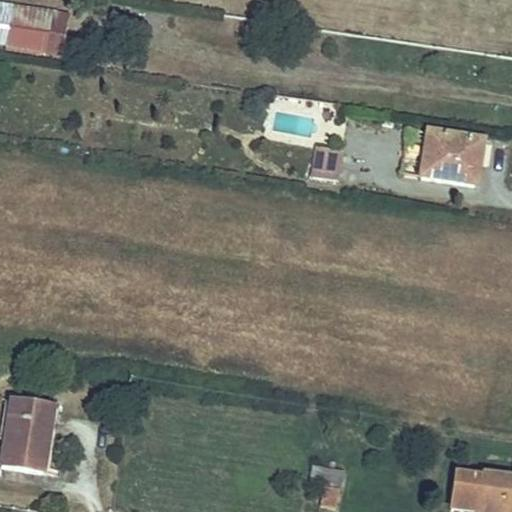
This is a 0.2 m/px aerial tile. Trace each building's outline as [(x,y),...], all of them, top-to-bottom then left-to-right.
[(6,49),(47,55),(55,15),(14,9),(14,11),(0,8),(0,42),(7,44),(6,49)] [(69,18),(55,15),(47,55),(61,57),(69,18)] [(105,66),(106,58),(99,57),(98,64),(105,66)] [(482,143),(426,135),(419,180),(475,189),(482,143)] [(312,179),(338,183),(343,153),(316,148),(312,179)] [(0,469),(42,475),(53,411),(10,405),(0,469)] [(335,511),(344,474),(312,467),(309,485),(323,488),(319,508),(335,511)] [(511,511),(511,482),(483,478),(482,482),(455,478),(451,511),(453,511),(511,511)]
